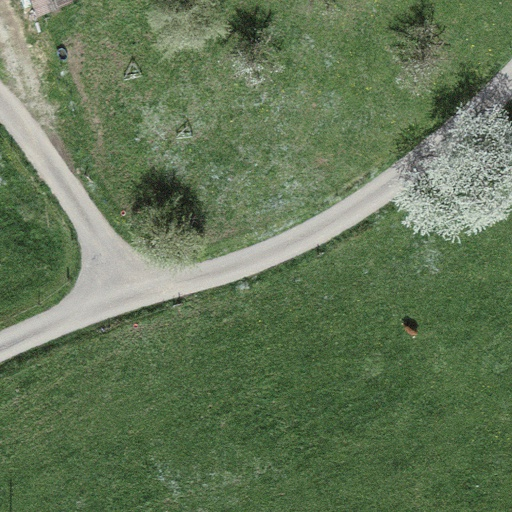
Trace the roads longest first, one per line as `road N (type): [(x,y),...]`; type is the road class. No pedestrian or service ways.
road 1 (unclassified): [(511,81),(351,212),(236,264),(120,301)]
road 2 (residential): [(120,301),(0,125)]
road 3 (unclassified): [(120,301),(0,354)]
